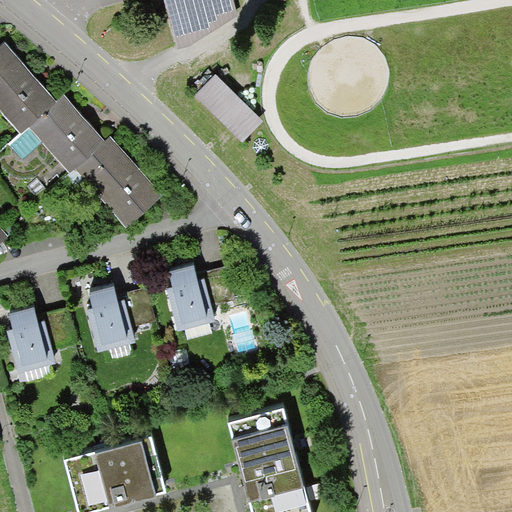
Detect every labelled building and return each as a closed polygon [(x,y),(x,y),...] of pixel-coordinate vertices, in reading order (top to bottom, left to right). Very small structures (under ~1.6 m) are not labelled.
[(233,0),(163,0),(177,49),(191,46),(237,14),(233,0)] [(0,97),(27,128),(61,99),(11,42),(0,49),(0,97)] [(75,169),(109,140),(69,93),(61,99),(27,128),(9,144),(23,160),(49,138),(75,169)] [(75,169),(63,180),(80,200),(98,185),(130,222),(166,192),(117,134),(109,140),(75,169)] [(0,245),(12,235),(0,221),(0,245)] [(202,260),(177,267),(181,283),(169,286),(180,326),(187,324),(191,339),(213,333),(209,318),(221,314),(218,303),(241,297),(233,266),(206,273),(202,260)] [(96,291),(99,302),(88,306),(101,350),(108,348),(111,359),(132,352),(129,341),(143,337),(139,324),(157,318),(147,288),(124,295),(121,283),(96,291)] [(43,304),(16,311),(19,323),(8,326),(19,371),(26,370),(29,382),(52,376),(48,364),(62,360),(59,348),(76,343),(68,311),(46,317),(43,304)] [(325,511),(297,400),(234,416),(258,511),(325,511)] [(159,428),(68,453),(83,511),(84,511),(175,488),(159,428)]
